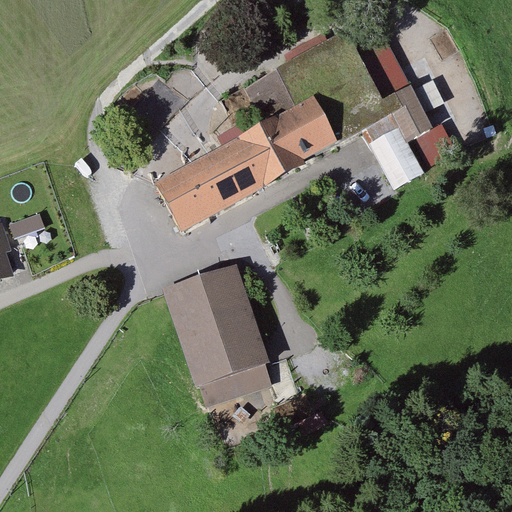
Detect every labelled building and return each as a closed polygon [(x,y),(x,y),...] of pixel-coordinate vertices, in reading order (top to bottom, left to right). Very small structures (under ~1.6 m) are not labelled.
[(377,27),(224,107),(243,144),(314,108),(336,151),(362,137),(395,198),(459,165),(453,153),(441,131),(433,135),(377,27)] [(162,190),(156,193),(183,242),(306,175),(302,168),(336,151),(314,108),(243,144),(162,190)] [(40,217),(11,228),(16,241),(45,231),(40,217)] [(1,229),(0,229),(0,295),(21,288),(8,250),(1,229)] [(239,272),(160,298),(193,397),(200,394),(206,411),(271,390),(265,370),(271,368),(239,272)]
